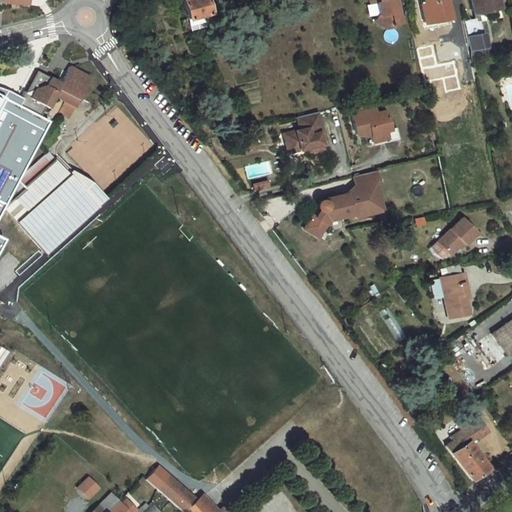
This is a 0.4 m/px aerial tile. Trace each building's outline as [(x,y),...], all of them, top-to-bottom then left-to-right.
[(206,0),(179,0),(186,23),(211,17),(206,0)] [(392,0),(378,0),(379,6),(376,6),(379,19),(374,25),(385,32),(392,30),(392,27),(400,26),(394,0),(393,0),(392,0)] [(423,0),(424,3),(428,23),(448,19),(444,0),(423,0)] [(468,0),(472,15),(478,13),(498,9),(496,0),(468,0)] [(422,24),(428,23),(424,3),(418,4),(422,24)] [(464,23),(451,26),(456,52),(470,49),(468,39),(464,23)] [(481,36),(468,39),(470,49),(471,53),(484,50),(481,36)] [(92,75),(71,63),(62,80),(52,75),(50,75),(38,69),(27,90),(25,89),(22,96),(25,98),(21,105),(40,115),(45,105),(50,107),(56,95),(64,100),(58,112),(68,118),(92,75)] [(0,257),(9,240),(5,237),(2,236),(0,234),(0,209),(49,120),(40,115),(21,105),(25,98),(9,91),(0,87),(0,257)] [(349,110),(352,119),(357,140),(365,138),(366,141),(372,140),(374,147),(388,143),(389,147),(400,143),(397,132),(391,134),(386,115),(376,118),(375,113),(364,116),(361,106),(349,110)] [(317,119),(297,125),(300,137),(284,142),(288,156),(300,153),(301,158),(309,155),(313,154),(314,158),(324,155),(319,139),(323,139),(317,119)] [(25,187),(4,207),(6,211),(44,254),(105,200),(89,182),(73,168),(69,171),(48,149),(19,176),(25,187)] [(314,202),(300,230),(314,239),(327,223),(384,211),(376,181),(380,180),(375,169),(351,175),(354,183),(347,191),(326,195),(328,202),(320,199),(314,202)] [(477,233),(459,217),(434,246),(450,259),(463,244),(466,247),(477,233)] [(471,294),(469,279),(446,282),(451,322),(471,318),(468,295),(471,294)] [(511,349),(511,317),(488,335),(502,356),(511,349)] [(473,483),(488,472),(465,440),(473,433),(475,436),(486,427),(474,413),(469,417),(464,411),(451,421),(456,427),(445,435),(449,440),(444,444),(473,483)] [(181,494),(164,479),(152,494),(172,511),(201,511),(197,508),(196,507),(195,507),(192,504),(189,501),(185,502),(183,504),(177,500),(179,498),(177,497),(181,494)] [(98,491),(90,481),(79,493),(89,502),(98,491)] [(119,500),(113,494),(94,511),(107,511),(114,505),(119,500)] [(189,501),(181,494),(177,497),(179,498),(177,500),(183,504),(185,502),(189,501)] [(130,511),(120,501),(115,506),(120,511),(130,511)] [(138,510),(139,511),(159,511),(147,501),(138,510)] [(209,511),(201,503),(197,508),(201,511),(209,511)]
